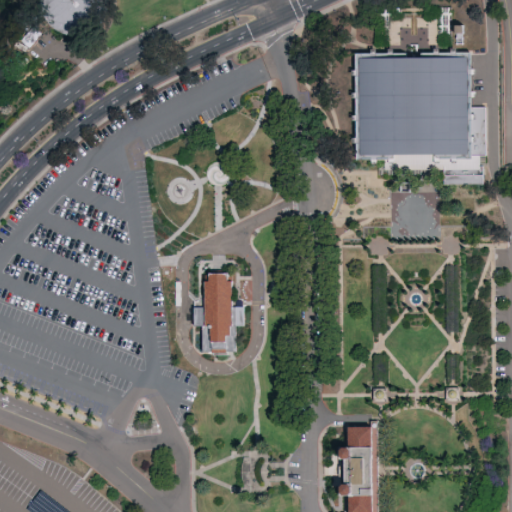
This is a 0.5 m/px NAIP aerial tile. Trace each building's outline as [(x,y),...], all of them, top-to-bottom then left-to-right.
[(47,0),(107,0),(107,8),(102,18),(95,25),(85,30),(75,31),(65,28),(56,23),(50,14),(47,4),(47,0)] [(30,25),(44,36),(36,44),(23,33),(30,25)] [(357,54),(359,161),(386,161),(386,176),(447,176),(447,187),(490,187),(490,107),(473,107),(473,54),(357,54)] [(204,274),(205,328),(212,328),(212,345),(225,345),(225,329),(237,329),(237,274),(204,274)] [(341,494),(341,448),(351,448),(351,428),(381,428),(381,511),(354,511),(354,494),(341,494)]
